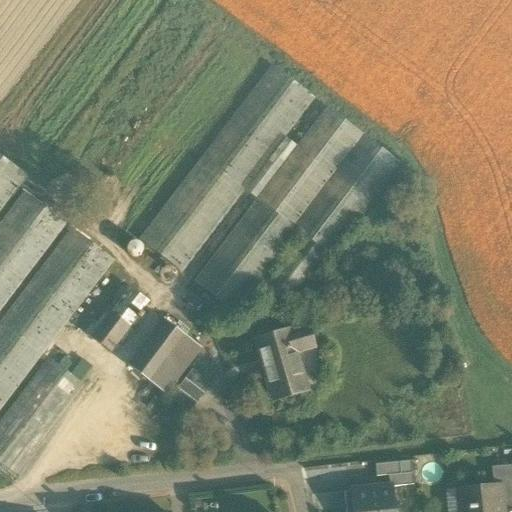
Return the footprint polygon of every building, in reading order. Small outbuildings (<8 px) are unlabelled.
[(181,274),(244,191),(284,138),(314,99),(271,65),(137,240),(143,245),(181,274)] [(326,107),(295,147),(255,199),(192,282),(236,316),(299,233),(304,237),(263,290),(285,307),(325,253),(329,256),(399,163),(326,107)] [(244,191),(255,199),(295,147),(284,138),(244,191)] [(0,211),(27,176),(0,154),(0,211)] [(0,222),(0,308),(65,223),(23,192),(0,222)] [(0,319),(0,409),(114,261),(70,228),(0,319)] [(91,338),(110,352),(137,317),(140,319),(144,315),(140,312),(148,302),(129,287),(91,338)] [(128,366),(165,394),(200,348),(163,319),(128,366)] [(253,338),(272,402),(306,392),(301,373),(297,374),(291,353),(312,346),(306,327),(287,333),(286,329),(253,338)] [(0,419),(0,472),(12,481),(84,386),(47,358),(0,419)] [(191,369),(184,379),(203,394),(210,384),(191,369)] [(184,379),(177,388),(196,403),(203,394),(184,379)] [(188,413),(196,403),(177,388),(169,398),(188,413)] [(388,476),(411,474),(410,462),(375,465),(376,477),(388,476)] [(502,502),(511,501),(511,466),(498,468),(499,487),(501,487),(502,502)] [(411,474),(388,476),(389,488),(391,488),(413,486),(411,474)] [(459,491),(460,511),(503,511),(502,502),(501,487),(499,487),(494,487),(459,491)] [(351,492),(353,511),(393,511),(391,488),(389,488),(351,492)] [(344,511),(353,511),(351,492),(343,492),(344,511)]
